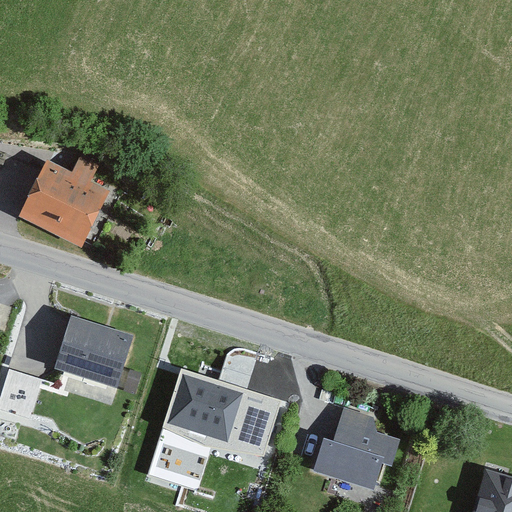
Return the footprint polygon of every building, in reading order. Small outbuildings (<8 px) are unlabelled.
[(26,218),(78,243),(100,198),(48,173),(26,218)] [(57,372),(112,393),(131,345),(76,324),(57,372)] [(241,395),(184,377),(170,423),(227,440),(241,395)] [(311,470),(367,485),(380,438),(324,423),(311,470)] [(511,511),(511,492),(486,483),(475,511),(511,511)]
